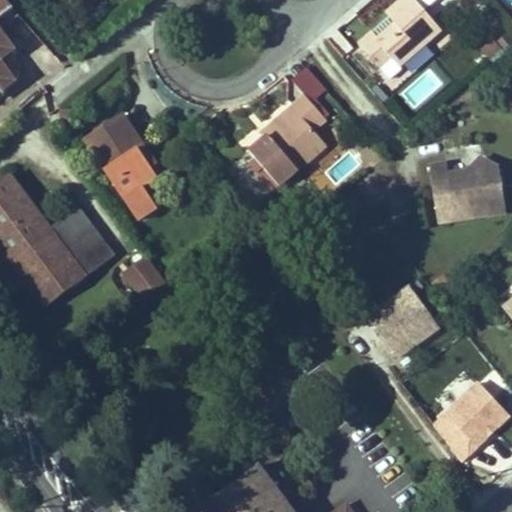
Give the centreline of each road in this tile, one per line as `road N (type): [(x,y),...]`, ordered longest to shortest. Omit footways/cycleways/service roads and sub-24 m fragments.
road 1 (residential): [(217,0),(219,35),(333,0)]
road 2 (primary): [(0,400),(85,511)]
